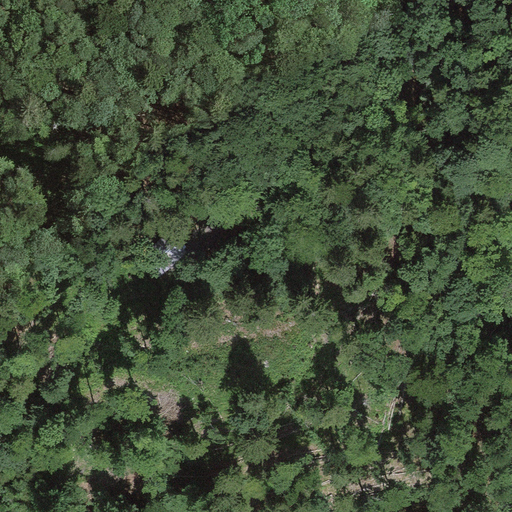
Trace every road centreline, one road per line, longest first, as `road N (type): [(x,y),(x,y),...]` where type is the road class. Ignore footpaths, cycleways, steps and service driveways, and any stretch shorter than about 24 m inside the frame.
road 1 (track): [(395,0),(382,32),(401,152),(393,211),(354,242),(303,235),(249,193)]
road 2 (track): [(249,193),(135,0)]
road 3 (track): [(249,193),(252,116),(207,0)]
